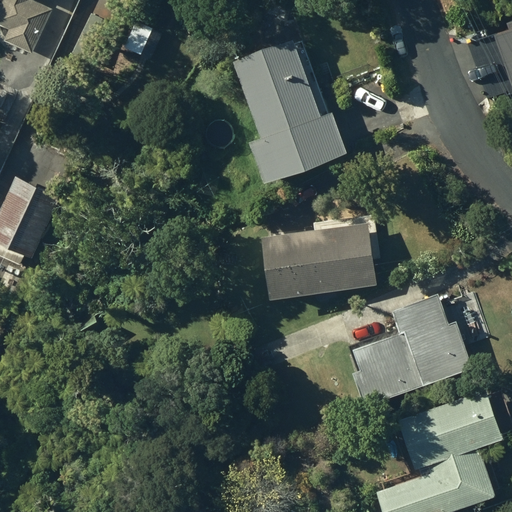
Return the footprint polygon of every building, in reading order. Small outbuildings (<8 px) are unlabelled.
[(8,38),(37,51),(58,6),(46,0),(7,0),(0,16),(0,20),(13,27),(8,38)] [(75,51),(100,63),(120,22),(96,10),(75,51)] [(164,27),(135,21),(128,53),(157,59),(164,27)] [(259,139),(274,181),(356,151),(340,109),(329,113),(301,38),(243,59),(270,135),(259,139)] [(174,101),(182,88),(166,77),(157,90),(174,101)] [(0,251),(24,262),(29,253),(36,256),(64,193),(20,173),(0,216),(0,251)] [(271,235),(280,298),(385,283),(376,220),(271,235)] [(359,362),(370,395),(476,360),(461,313),(454,315),(443,283),(395,299),(403,323),(358,338),(365,360),(359,362)] [(382,482),(392,511),(423,511),(498,489),(481,438),(507,430),(491,381),(404,408),(420,458),(432,454),(436,465),(382,482)] [(277,420),(292,428),(301,410),(286,402),(277,420)]
